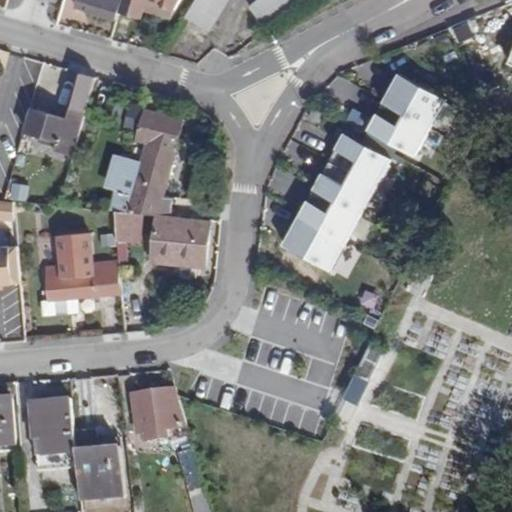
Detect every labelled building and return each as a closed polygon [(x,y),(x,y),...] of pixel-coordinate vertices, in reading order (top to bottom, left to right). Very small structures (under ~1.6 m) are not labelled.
[(79,0),(77,9),(112,18),(116,0),(79,0)] [(121,0),(118,11),(140,18),(142,9),(145,1),(175,10),(180,0),(121,0)] [(195,0),(185,17),(207,30),(225,0),(195,0)] [(303,0),(261,0),(252,8),(267,30),(303,0)] [(145,1),(142,9),(170,17),(175,10),(145,1)] [(442,99),(396,74),(366,128),(413,153),(442,99)] [(39,137),(57,143),(54,151),(67,154),(63,167),(71,169),(96,82),(82,78),(72,107),(71,106),(67,117),(34,108),(27,133),(39,137)] [(144,164),(130,161),(126,160),(117,167),(114,184),(116,191),(117,208),(118,211),(142,213),(156,215),(169,216),(171,199),(161,197),(184,119),(144,110),(136,141),(151,146),(147,154),(144,164)] [(390,159),(344,134),(284,242),(330,267),(390,159)] [(18,151),(28,154),(32,138),(22,135),(18,151)] [(54,151),(57,143),(39,137),(36,144),(54,151)] [(0,199),(0,217),(16,219),(14,201),(4,200),(0,199)] [(142,213),(118,211),(117,211),(119,238),(127,239),(140,240),(142,213)] [(169,216),(156,215),(154,261),(207,266),(211,220),(169,216)] [(50,300),(80,297),(123,293),(121,265),(121,261),(103,262),(100,233),(70,235),(72,265),(46,267),(50,300)] [(127,239),(119,238),(121,261),(121,265),(129,264),(127,239)] [(0,283),(22,282),(19,246),(0,247),(0,283)] [(82,308),(80,297),(50,300),(51,311),(82,308)] [(357,372),(372,379),(386,350),(372,343),(357,372)] [(167,437),(167,429),(188,426),(177,388),(162,390),(160,385),(150,387),(150,392),(133,395),(138,433),(145,433),(146,440),(167,437)] [(0,399),(0,445),(16,444),(11,399),(0,399)] [(77,467),(74,427),(71,401),(33,404),(39,470),(77,467)] [(96,425),(74,427),(77,467),(81,500),(125,497),(119,446),(99,448),(98,440),(96,425)] [(98,440),(99,448),(119,446),(119,438),(98,440)] [(195,511),(214,511),(196,450),(179,455),(195,511)]
